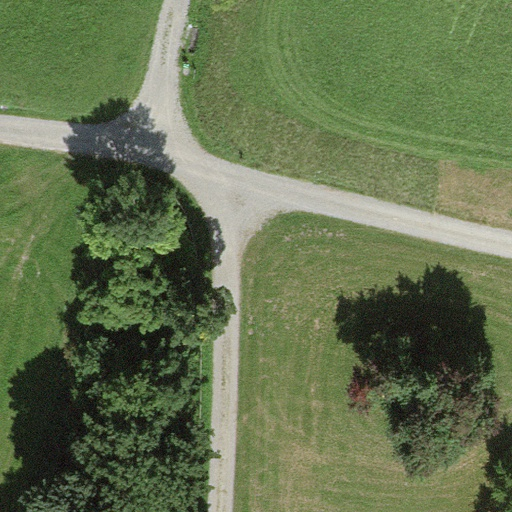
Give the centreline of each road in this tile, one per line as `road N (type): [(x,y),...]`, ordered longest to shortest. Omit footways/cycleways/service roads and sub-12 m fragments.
road 1 (track): [(153,160),(511,249)]
road 2 (track): [(197,511),(250,189)]
road 3 (track): [(153,160),(190,0)]
road 4 (track): [(0,131),(153,160)]
